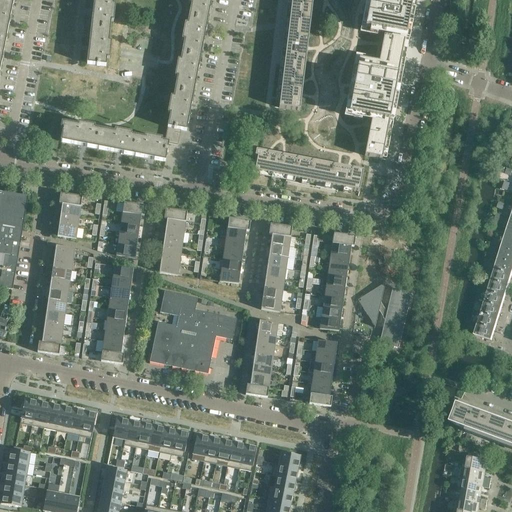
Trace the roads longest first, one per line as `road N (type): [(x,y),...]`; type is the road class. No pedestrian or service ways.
road 1 (residential): [(427,63),(404,185),(377,213),(195,193)]
road 2 (residential): [(327,432),(23,365)]
road 3 (residential): [(195,193),(233,0)]
road 4 (residential): [(195,193),(4,163)]
road 5 (residential): [(4,163),(37,0)]
road 6 (residential): [(23,365),(39,235)]
